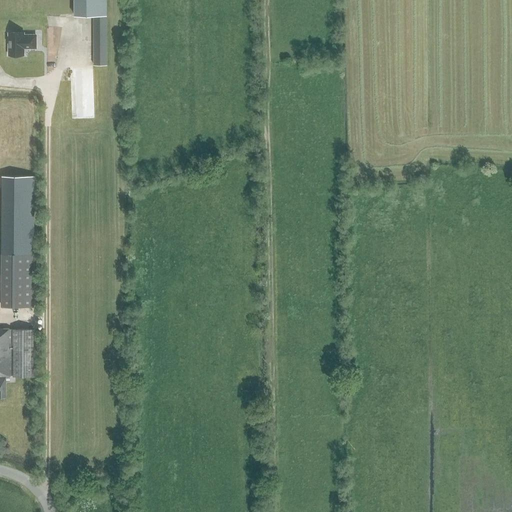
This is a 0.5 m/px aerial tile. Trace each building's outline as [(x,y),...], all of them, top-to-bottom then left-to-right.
[(74,0),(75,15),(107,14),(107,0),(74,0)] [(93,15),(93,65),(107,65),(107,15),(93,15)] [(24,33),(9,33),(9,55),(24,55),(24,48),(36,48),(36,35),(24,35),(24,33)] [(48,72),(46,63),(33,66),(36,75),(48,72)] [(1,176),(1,307),(34,307),(35,176),(1,176)] [(33,329),(0,328),(0,396),(6,396),(6,382),(15,382),(15,376),(33,376),(33,329)]
